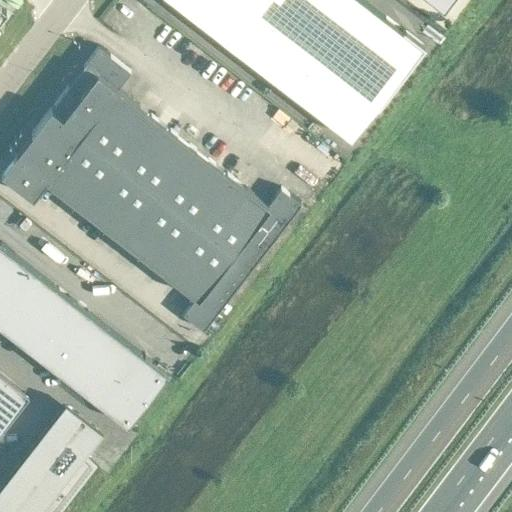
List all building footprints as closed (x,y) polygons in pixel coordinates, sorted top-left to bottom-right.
[(9,0),(0,0),(0,14),(11,1),(9,0)] [(164,0),(344,134),(415,43),(357,0),(164,0)] [(36,198),(48,182),(196,296),(183,312),(203,328),(301,202),(281,186),(268,203),(119,86),(132,71),(98,45),(1,173),(36,198)] [(291,173),(302,153),(281,141),(269,160),(291,173)] [(0,324),(128,423),(168,372),(0,241),(0,324)] [(0,431),(28,395),(0,373),(0,431)] [(65,400),(0,484),(0,511),(60,511),(96,465),(84,453),(103,429),(65,400)]
